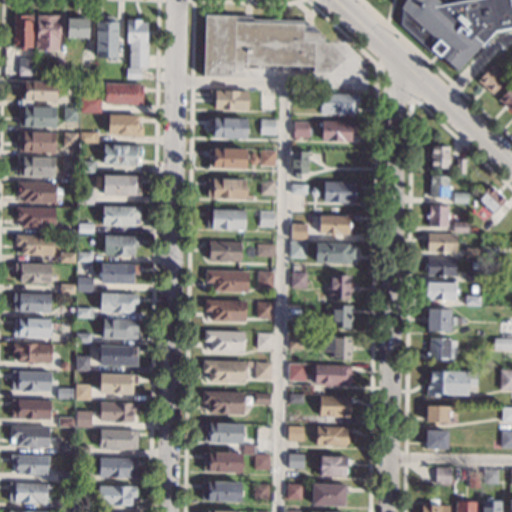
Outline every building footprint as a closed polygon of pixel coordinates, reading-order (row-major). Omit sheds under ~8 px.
[(511,0),(511,26),(494,30),(456,71),(439,55),(438,57),(431,50),(430,52),(399,23),(400,8),(399,7),(402,0),(511,0)] [(28,15),(32,15),(31,47),(25,47),(25,50),(18,50),(18,47),(12,47),(13,15),(21,16),(22,12),(28,12),(28,15)] [(58,50),(35,49),(36,15),(59,16),(58,50)] [(249,16),(252,20),(302,21),(302,25),(312,25),(323,37),(323,42),(329,42),(344,58),(328,72),(312,72),(312,67),(241,65),(240,77),(202,76),(204,15),(249,16)] [(114,19),(114,22),(116,22),(115,62),(107,61),(107,64),(95,63),(96,21),(104,21),(104,19),(106,17),(112,17),(114,19)] [(87,19),(87,37),(65,37),(65,19),(87,19)] [(140,23),(146,23),(145,67),(128,67),(128,43),(125,43),(126,19),(140,20),(140,23)] [(32,58),(31,76),(17,75),(18,58),(32,58)] [(64,61),(63,75),(52,75),(52,60),(64,61)] [(92,76),(79,76),(79,62),(82,62),(93,62),(92,76)] [(498,71),(496,73),(504,80),(491,94),(476,81),(491,65),(498,71)] [(139,79),(125,79),(125,68),(139,69),(139,79)] [(56,82),(55,101),(18,99),(19,83),(23,83),(23,81),(56,82)] [(142,84),(141,105),(103,104),(103,83),(142,84)] [(511,87),(511,114),(497,100),(510,85),(511,87)] [(246,91),(246,110),(213,109),(214,100),(208,99),(208,90),(246,91)] [(308,93),(308,104),(292,103),(293,93),(308,93)] [(277,95),(276,110),(261,110),(261,94),(277,95)] [(358,96),(357,105),(353,105),(353,115),(319,114),(319,94),(358,96)] [(99,113),(79,113),(79,95),(100,96),(99,113)] [(55,107),(54,127),(40,126),(40,129),(29,128),(29,126),(16,126),(17,106),(55,107)] [(77,108),(76,122),(62,122),(62,107),(77,108)] [(138,116),(138,126),(142,126),(141,138),(131,137),(131,135),(106,134),(107,115),(138,116)] [(245,119),(245,138),(212,137),(212,128),(207,127),(207,118),(245,119)] [(274,119),(274,135),(258,135),(259,119),(274,119)] [(357,123),(357,134),(350,133),(350,142),(320,141),(321,121),(357,123)] [(307,137),(292,137),(293,122),(308,122),(307,137)] [(54,133),(53,153),(39,152),(39,154),(29,153),(29,152),(16,151),(17,132),(54,133)] [(96,133),(96,143),(78,143),(78,132),(96,133)] [(76,133),(75,147),(62,146),(62,133),(76,133)] [(141,146),(141,157),(135,157),(135,166),(102,164),(102,145),(141,146)] [(447,160),(449,160),(449,169),(429,168),(429,146),(447,146),(447,160)] [(245,150),(244,168),(206,167),(207,149),(245,150)] [(274,151),(273,166),(258,166),(258,150),(274,151)] [(307,152),(306,174),(300,173),(300,178),(293,178),(294,172),(289,172),(290,151),(307,152)] [(255,154),(255,158),(256,161),(254,165),(249,165),(247,160),(251,153),(253,152),(255,154)] [(54,158),(53,177),(39,176),(39,178),(29,178),(29,176),(16,175),(16,157),(54,158)] [(76,158),(76,172),(61,172),(62,157),(76,158)] [(464,167),(467,167),(467,174),(455,174),(455,159),(464,159),(464,167)] [(94,162),(93,174),(77,173),(77,161),(94,162)] [(139,176),(139,195),(101,194),(102,175),(139,176)] [(447,186),(448,186),(448,197),(428,197),(428,175),(447,176),(447,186)] [(244,199),(206,198),(206,179),(244,180),(244,199)] [(273,181),(273,195),(259,195),(259,181),(273,181)] [(55,184),(54,203),(21,202),(21,196),(15,196),(16,182),(55,184)] [(353,183),(353,203),(322,202),(322,183),(353,183)] [(84,184),(84,188),(93,189),(93,204),(77,204),(78,184),(84,184)] [(306,185),(306,194),(290,193),(290,184),(306,185)] [(505,200),(492,215),(475,200),(489,185),(505,200)] [(316,188),(319,192),(316,197),(310,197),(308,192),(311,188),(316,188)] [(467,204),(452,204),(452,193),(467,193),(467,204)] [(445,227),(427,226),(428,205),(445,205),(445,227)] [(139,207),(139,218),(138,218),(138,225),(133,225),(133,226),(101,225),(101,206),(139,207)] [(54,208),(53,228),(20,227),(20,221),(14,220),(15,207),(54,208)] [(243,230),(205,229),(206,210),(242,210),(243,210),(243,230)] [(273,212),(273,227),(257,227),(258,211),(273,212)] [(351,221),(348,221),(348,235),(318,234),(318,216),(345,217),(345,214),(351,214),(351,221)] [(466,233),(452,233),(452,222),(466,222),(466,233)] [(92,224),(92,234),(76,233),(77,223),(92,224)] [(305,224),(305,239),(290,239),(290,224),(305,224)] [(74,235),(59,234),(59,225),(75,225),(74,235)] [(455,252),(426,252),(426,234),(455,234),(455,252)] [(52,237),(51,255),(20,254),(20,246),(14,246),(14,235),(52,237)] [(138,237),(138,247),(133,247),(133,256),(102,255),(103,235),(138,237)] [(239,242),(239,261),(207,260),(208,240),(239,242)] [(305,242),(304,258),(288,257),(289,241),(305,242)] [(347,244),(347,248),(354,248),(353,259),(347,259),(347,264),(313,263),(314,243),(347,244)] [(272,257),(255,257),(255,244),(273,244),(272,257)] [(496,263),(481,262),(482,246),(497,246),(496,263)] [(479,258),(464,258),(464,247),(480,248),(479,258)] [(74,263),(58,263),(58,252),(63,253),(74,253),(74,263)] [(92,253),(91,263),(76,263),(76,252),(92,253)] [(454,276),(425,276),(426,257),(455,258),(454,276)] [(49,265),(49,284),(19,283),(19,274),(13,274),(14,264),(49,265)] [(138,265),(138,274),(132,274),(132,284),(99,283),(99,264),(138,265)] [(247,271),(246,292),(211,291),(211,283),(204,283),(204,270),(247,271)] [(272,273),(272,288),(256,287),(256,272),(272,273)] [(304,288),(289,288),(290,272),(305,272),(304,288)] [(480,282),(465,281),(465,272),(480,272),(480,282)] [(349,276),(349,282),(351,283),(351,293),(348,293),(348,299),(327,298),(328,275),(349,276)] [(91,278),(90,292),(89,292),(75,292),(76,277),(91,278)] [(454,287),(457,287),(457,295),(453,295),(453,301),(423,300),(424,281),(454,282),(454,287)] [(74,284),(74,294),(59,294),(59,284),(74,284)] [(49,295),(49,313),(12,312),(12,293),(49,295)] [(137,294),(136,305),(133,305),(132,313),(98,312),(99,293),(137,294)] [(479,306),(463,305),(463,296),(479,296),(479,306)] [(244,301),(244,322),(210,321),(210,312),(203,311),(204,300),(244,301)] [(271,302),(271,319),(255,318),(255,302),(271,302)] [(349,306),(349,328),(330,328),(331,305),(349,306)] [(89,318),(75,318),(75,308),(89,309),(89,318)] [(449,332),(426,332),(426,309),(449,310),(449,332)] [(49,319),(48,338),(11,336),(12,318),(49,319)] [(136,320),(136,340),(101,339),(102,319),(136,320)] [(243,332),(242,352),(208,351),(209,342),(202,342),(203,330),(243,332)] [(90,333),(90,344),(74,344),(75,333),(90,333)] [(270,349),(255,348),(255,333),(270,334),(270,349)] [(302,349),(287,349),(288,335),(302,335),(302,349)] [(351,337),(350,360),(329,359),(329,352),(316,351),(316,336),(351,337)] [(448,340),(456,340),(456,351),(453,351),(453,360),(428,360),(428,358),(424,358),(424,353),(428,353),(428,351),(426,349),(426,342),(428,341),(428,337),(448,338),(448,340)] [(511,350),(493,350),(493,337),(511,337),(511,350)] [(50,344),(50,363),(17,362),(17,356),(11,356),(12,343),(50,344)] [(136,347),(136,366),(98,365),(98,345),(136,347)] [(88,371),(74,371),(75,356),(88,356),(88,371)] [(244,362),(243,383),(208,382),(208,372),(202,372),(202,361),(244,362)] [(73,362),(73,372),(58,371),(58,362),(73,362)] [(269,379),(253,379),(254,363),(270,363),(269,379)] [(303,380),(287,380),(287,363),(304,364),(303,380)] [(349,366),(349,372),(351,374),(351,381),(348,383),(348,386),(313,385),(314,365),(349,366)] [(511,390),(498,390),(498,370),(511,370),(511,390)] [(49,373),(49,391),(10,390),(11,371),(49,373)] [(475,387),(467,387),(466,395),(439,395),(439,397),(437,397),(437,398),(428,398),(428,397),(424,396),(425,382),(429,382),(429,372),(476,372),(475,387)] [(135,375),(134,384),(131,384),(131,394),(97,393),(98,374),(135,375)] [(89,400),(74,400),(74,384),(89,384),(89,400)] [(72,388),(71,400),(56,399),(56,388),(72,388)] [(242,393),(242,414),(207,413),(207,403),(201,403),(201,391),(242,393)] [(269,394),(269,404),(252,404),(253,393),(269,394)] [(302,404),(287,404),(287,394),(302,394),(302,404)] [(348,397),(348,417),(318,416),(319,396),(348,397)] [(49,401),(48,419),(9,418),(10,399),(49,401)] [(136,403),(136,415),(132,415),(131,421),(98,420),(98,402),(136,403)] [(447,423),(438,423),(438,425),(433,425),(433,422),(424,422),(425,406),(447,406),(447,423)] [(511,423),(501,423),(501,407),(511,407),(511,423)] [(89,412),(89,428),(74,427),(74,411),(89,412)] [(72,418),(72,427),(57,427),(57,417),(72,418)] [(241,443),(201,442),(202,424),(239,424),(241,425),(241,443)] [(48,427),(47,447),(14,446),(14,444),(8,444),(9,426),(48,427)] [(302,427),(302,441),(286,441),(286,426),(302,427)] [(346,427),(345,435),(347,437),(347,443),(345,445),(345,446),(314,445),(315,426),(346,427)] [(137,431),(136,449),(98,448),(98,429),(137,431)] [(446,449),(424,449),(424,431),(444,431),(447,431),(446,449)] [(511,448),(499,448),(500,431),(511,431),(511,448)] [(72,444),(72,455),(57,455),(57,444),(72,444)] [(88,446),(88,456),(73,456),(73,446),(88,446)] [(240,454),(240,473),(202,472),(202,452),(240,454)] [(268,455),(268,470),(252,470),(253,454),(268,455)] [(303,454),(303,469),(286,468),(287,454),(303,454)] [(47,456),(46,475),(13,474),(13,464),(9,464),(9,455),(47,456)] [(345,457),(345,477),(318,476),(319,456),(345,457)] [(136,459),(135,478),(97,477),(97,458),(136,459)] [(449,484),(433,484),(433,468),(450,468),(449,484)] [(496,484),(482,484),(483,470),(496,470),(496,484)] [(72,473),(71,483),(56,482),(56,472),(72,473)] [(478,488),(468,488),(468,472),(479,472),(478,488)] [(88,484),(72,483),(72,473),(88,473),(88,484)] [(239,483),(238,502),(200,501),(201,482),(239,483)] [(46,484),(46,503),(8,502),(8,483),(46,484)] [(267,500),(252,499),(252,484),(267,484),(267,500)] [(287,484),(301,484),(301,499),(286,499),(287,484)] [(344,485),(344,506),(310,505),(311,484),(344,485)] [(135,487),(135,498),(130,497),(130,506),(96,505),(97,486),(135,487)] [(491,501),(499,501),(499,511),(480,511),(481,501),(484,501),(485,498),(491,498),(491,501)] [(438,506),(447,506),(447,511),(420,511),(420,505),(428,505),(428,499),(438,499),(438,506)] [(71,500),(71,511),(55,510),(55,500),(71,500)] [(88,501),(87,511),(72,511),(73,500),(88,501)] [(474,511),(454,511),(454,502),(475,502),(474,511)]
